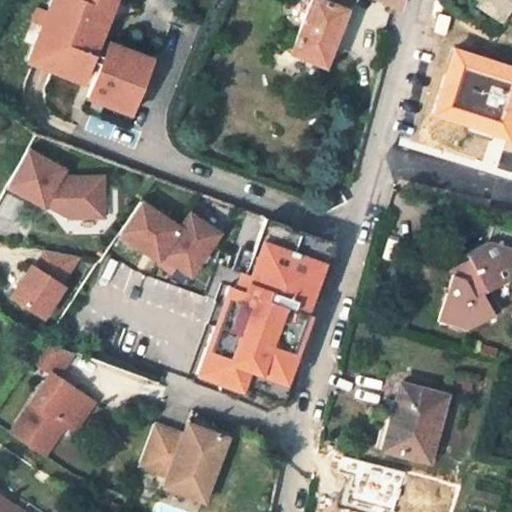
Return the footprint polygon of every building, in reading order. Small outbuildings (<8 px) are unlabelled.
[(110,0),(47,0),(25,59),(81,80),(103,21),(93,18),(98,6),(107,10),(110,0)] [(398,0),(309,0),(290,52),(323,66),(348,0),(374,0),(396,9),(398,0)] [(463,0),(444,0),(443,3),(457,12),(463,0)] [(107,10),(98,6),(93,18),(103,21),(107,10)] [(484,17),(473,8),(467,19),(479,27),(484,17)] [(152,49),(109,33),(86,94),(115,105),(118,98),(132,103),(152,49)] [(511,66),(453,48),(431,115),(511,141),(511,66)] [(132,103),(118,98),(115,105),(129,110),(132,103)] [(25,149),(2,190),(25,203),(27,198),(42,206),(45,200),(55,205),(53,210),(66,217),(102,217),(101,176),(69,177),(60,172),(62,169),(25,149)] [(178,227),(139,201),(117,233),(158,259),(186,278),(218,232),(188,212),(178,227)] [(299,382),(335,256),(302,247),(307,228),(257,214),(211,377),(252,389),(257,370),(299,382)] [(308,232),(304,243),(334,254),(338,243),(308,232)] [(492,314),(482,294),(489,290),(511,278),(511,273),(511,248),(486,241),(466,252),(470,261),(462,265),(460,277),(451,275),(439,319),(468,327),(492,314)] [(47,250),(35,267),(61,283),(79,256),(47,250)] [(32,264),(11,296),(43,316),(64,285),(61,283),(35,267),(32,264)] [(499,311),(489,290),(482,294),(492,314),(499,311)] [(45,341),(31,361),(50,372),(56,376),(73,351),(45,341)] [(56,376),(50,372),(10,431),(43,453),(63,423),(82,395),(83,394),(56,376)] [(445,395),(400,383),(391,419),(384,417),(376,447),(428,461),(445,395)] [(82,395),(63,423),(71,429),(90,401),(82,395)] [(182,432),(153,422),(138,464),(167,475),(164,485),(203,499),(226,436),(186,421),(182,432)] [(0,511),(21,511),(0,497),(0,511)]
